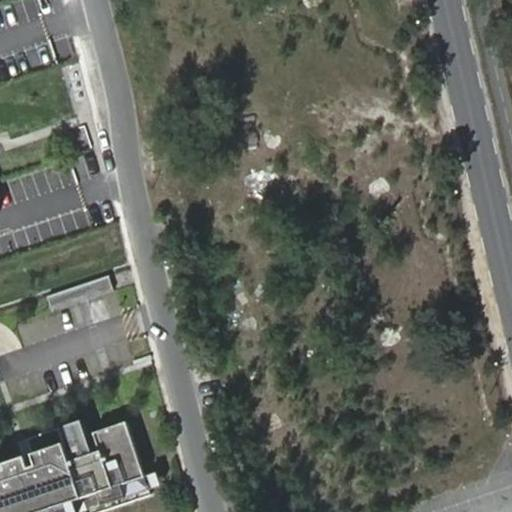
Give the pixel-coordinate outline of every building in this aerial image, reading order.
[(0,2),(0,32),(25,31),(22,0),(0,2)] [(53,311),(115,290),(110,275),(48,296),(53,311)] [(88,435),(82,420),(66,426),(71,441),(88,435)] [(0,511),(101,511),(152,495),(127,422),(88,435),(71,441),(66,442),(34,453),(0,464),(0,511)] [(34,453),(66,442),(61,427),(29,438),(34,453)]
